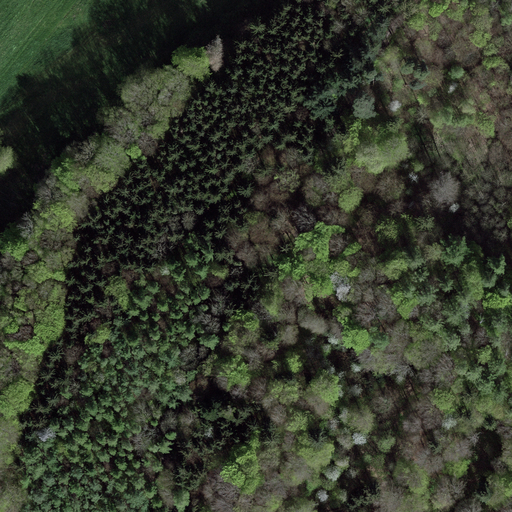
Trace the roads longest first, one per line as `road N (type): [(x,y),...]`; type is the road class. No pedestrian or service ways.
road 1 (track): [(393,0),(79,361),(31,445),(14,511)]
road 2 (track): [(173,511),(165,463),(176,422),(212,350),(264,307),(285,276),(327,134),(411,0)]
